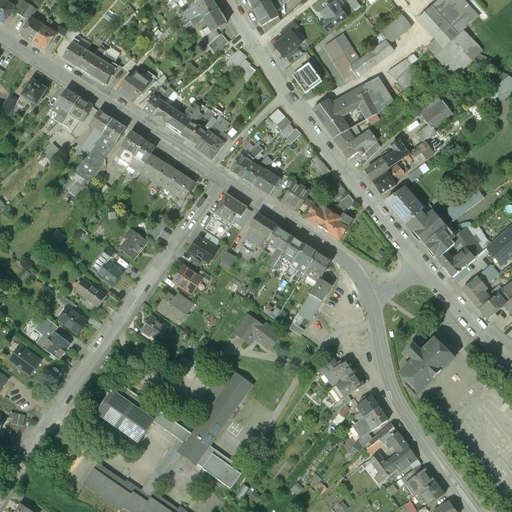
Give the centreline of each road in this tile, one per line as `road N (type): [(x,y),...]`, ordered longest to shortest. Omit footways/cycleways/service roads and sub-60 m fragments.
road 1 (residential): [(224,179),(124,308),(0,502)]
road 2 (residential): [(425,270),(361,197),(256,47)]
road 3 (residential): [(0,35),(224,179)]
road 4 (residential): [(371,299),(398,397),(475,511)]
road 5 (residential): [(224,179),(350,264),(371,299)]
road 6 (residential): [(511,366),(425,270)]
